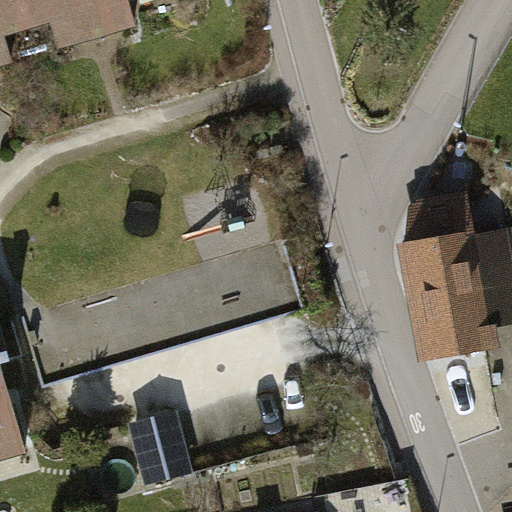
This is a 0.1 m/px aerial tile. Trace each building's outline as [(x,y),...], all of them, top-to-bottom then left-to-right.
[(132,0),(0,0),(0,71),(13,68),(6,42),(56,29),(62,52),(135,33),(127,2),(132,0)] [(492,329),(511,325),(511,229),(472,236),(465,192),(416,201),(409,209),(403,243),(395,245),(417,363),(496,348),(492,329)] [(292,239),(278,242),(273,221),(210,236),(216,264),(249,256),(256,287),(280,281),(286,307),(306,303),(292,239)] [(0,462),(26,455),(0,366),(0,346),(4,345),(0,331),(0,462)] [(413,511),(407,478),(325,494),(328,511),(413,511)] [(511,511),(511,500),(500,502),(501,511),(511,511)]
